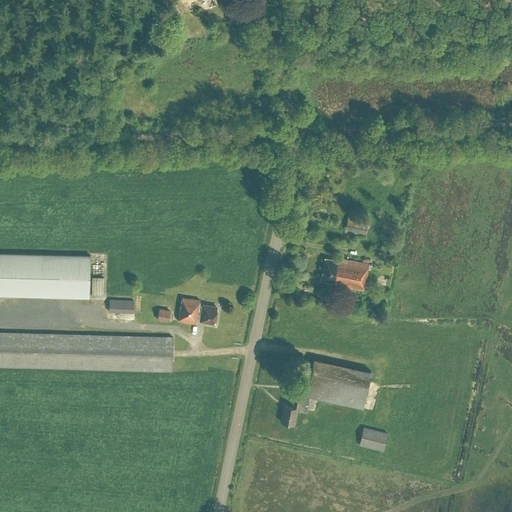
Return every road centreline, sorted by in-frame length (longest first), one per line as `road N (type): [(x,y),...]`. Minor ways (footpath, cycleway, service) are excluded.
road 1 (tertiary): [(217,511),(293,151),(255,0)]
road 2 (track): [(0,142),(511,123)]
road 3 (track): [(390,511),(474,482),(511,424)]
